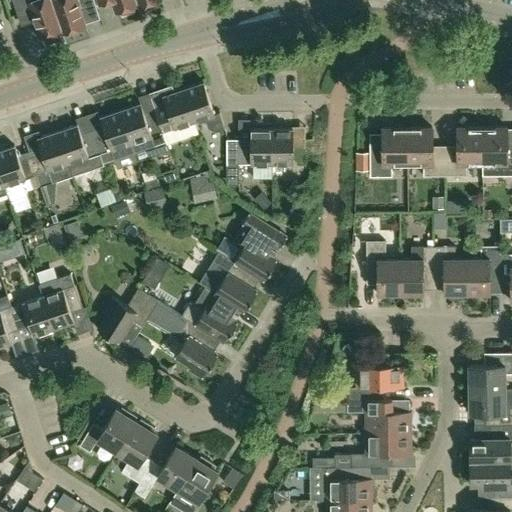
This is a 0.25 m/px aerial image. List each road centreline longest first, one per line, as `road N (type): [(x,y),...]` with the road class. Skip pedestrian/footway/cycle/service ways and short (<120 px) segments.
road 1 (residential): [(312,264),(300,269),(212,417),(180,422),(78,358),(16,378)]
road 2 (tertiary): [(0,100),(205,33)]
road 3 (residential): [(112,511),(40,467),(16,378)]
road 4 (residential): [(320,100),(227,100),(205,33)]
road 5 (residential): [(511,100),(357,100)]
road 6 (residential): [(447,330),(325,318)]
